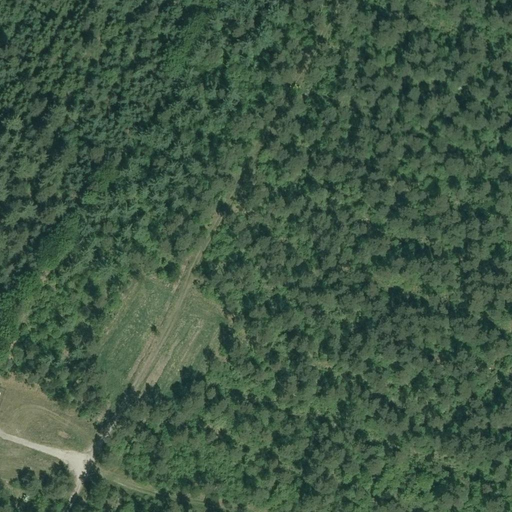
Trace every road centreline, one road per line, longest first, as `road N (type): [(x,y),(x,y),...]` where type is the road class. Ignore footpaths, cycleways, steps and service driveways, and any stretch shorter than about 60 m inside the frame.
road 1 (track): [(86,469),(328,0)]
road 2 (track): [(86,469),(226,511)]
